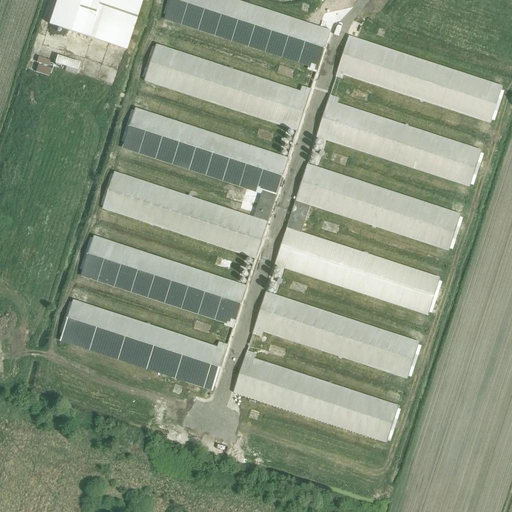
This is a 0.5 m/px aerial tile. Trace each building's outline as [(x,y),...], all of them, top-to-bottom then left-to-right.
[(143,0),(57,0),(49,28),(126,53),(143,0)] [(332,33),(232,0),(174,0),(168,19),(320,69),(332,33)] [(505,88),(350,39),(338,77),(493,126),(505,88)] [(311,97),(158,46),(146,83),(299,134),(311,97)] [(484,154),(329,102),(317,139),(472,191),(484,154)] [(291,161),(137,110),(125,145),(279,196),(291,161)] [(462,218),(308,167),(296,203),(450,253),(462,218)] [(269,224),(116,174),(103,210),(256,261),(269,224)] [(441,281),(289,231),(277,267),(429,318),(441,281)] [(236,325),(248,288),(96,238),(84,274),(236,325)] [(421,344),(268,293),(256,331),(409,381),(421,344)] [(226,352),(74,302),(62,338),(214,389),(226,352)] [(401,409),(246,359),(234,395),(389,445),(401,409)]
